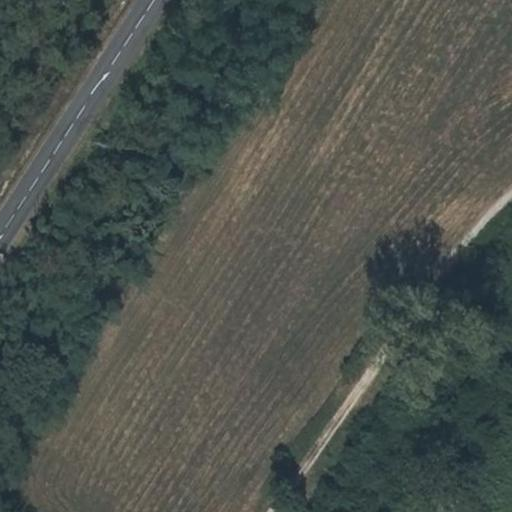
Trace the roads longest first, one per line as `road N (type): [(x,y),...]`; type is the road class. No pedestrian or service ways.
road 1 (track): [(269,511),(425,280),(511,185)]
road 2 (secondary): [(150,0),(0,234)]
